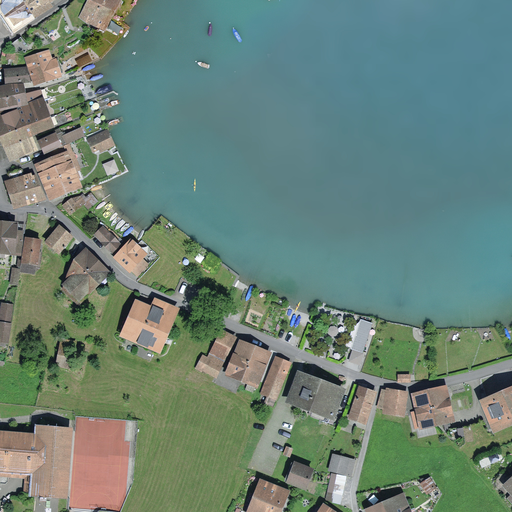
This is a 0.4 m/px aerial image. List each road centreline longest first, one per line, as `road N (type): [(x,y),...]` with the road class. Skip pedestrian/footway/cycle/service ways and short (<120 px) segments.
road 1 (residential): [(380,383),(125,282),(49,210),(0,213)]
road 2 (residential): [(511,363),(408,387),(380,383)]
road 3 (residential): [(380,383),(355,511)]
